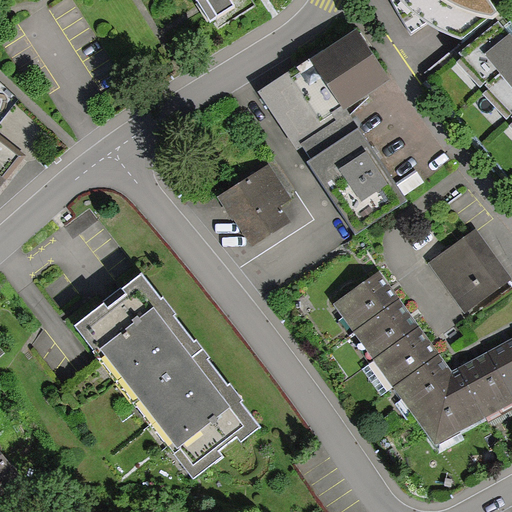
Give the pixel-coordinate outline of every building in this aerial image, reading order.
[(191,0),(210,27),(233,13),(230,9),(243,0),(191,0)] [(490,0),(392,0),(411,35),(425,26),(438,34),(463,44),(500,15),(490,0)] [(460,53),(484,81),(511,58),(511,31),(501,19),(460,53)] [(347,102),(387,77),(358,31),(263,92),(293,137),(333,111),(347,102)] [(511,58),(484,81),(509,111),(511,107),(511,58)] [(333,111),(337,117),(306,137),(316,153),(310,157),(357,230),(408,197),(347,102),(333,111)] [(253,248),(291,222),(280,206),(293,198),(272,166),(221,201),(253,248)] [(511,284),(511,272),(481,229),(431,264),(468,315),(511,284)] [(376,275),(329,306),(351,334),(398,305),(376,275)] [(194,485),(261,434),(143,282),(76,333),(194,485)] [(417,332),(398,305),(351,334),(371,361),(417,332)] [(439,361),(417,332),(371,361),(391,390),(439,361)] [(511,342),(510,340),(480,358),(511,404),(511,342)] [(511,404),(480,358),(449,375),(460,391),(480,420),(484,425),(511,409),(511,404)] [(449,375),(439,361),(391,390),(412,417),(460,391),(449,375)] [(480,420),(460,391),(412,417),(434,447),(480,420)] [(0,483),(16,470),(0,450),(0,483)]
